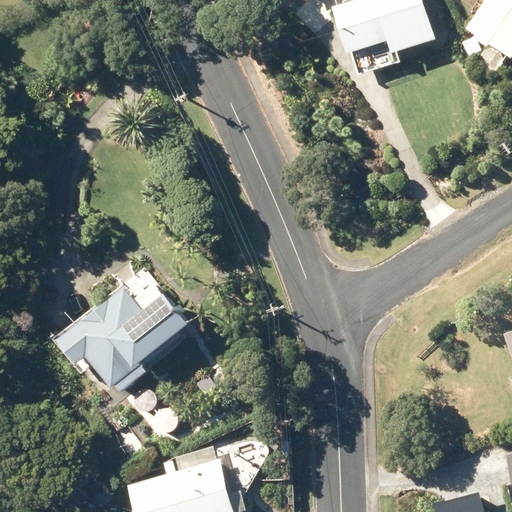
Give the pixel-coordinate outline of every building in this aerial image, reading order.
[(357,0),(326,10),(340,56),(382,43),(385,55),(430,41),(417,0),(357,0)] [(511,0),(480,0),(461,29),(506,60),(511,50),(511,0)] [(184,204),(171,223),(189,235),(202,216),(184,204)] [(137,288),(76,339),(96,364),(103,358),(128,388),(131,386),(137,392),(162,372),(159,369),(212,325),(186,294),(160,315),(137,288)] [(511,331),(498,337),(511,376),(511,331)] [(209,375),(199,383),(209,395),(219,386),(209,375)] [(511,453),(500,457),(511,506),(511,453)] [(248,511),(229,457),(145,487),(154,511),(248,511)]
